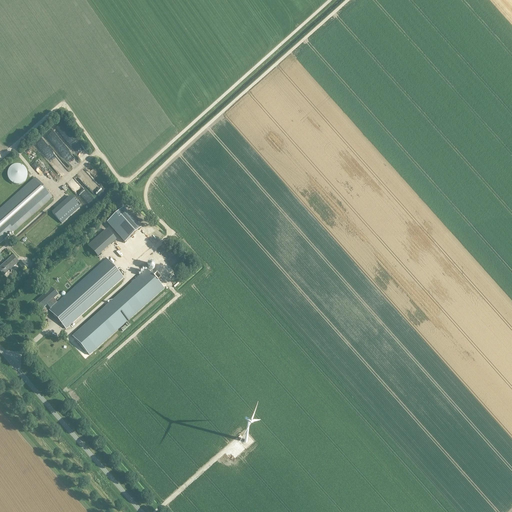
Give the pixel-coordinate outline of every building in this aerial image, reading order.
[(51,130),(45,134),(55,146),(61,141),(51,130)] [(41,138),(35,143),(43,151),(48,145),(41,138)] [(77,143),(73,147),(78,153),(82,149),(77,143)] [(37,163),(34,167),(42,174),(45,170),(37,163)] [(12,167),(10,168),(9,170),(8,173),(8,176),(8,179),(9,181),(11,183),(14,184),(17,185),(20,185),(22,184),(24,182),(26,180),(27,177),(27,175),(27,172),(26,169),(24,167),(21,166),(19,165),(16,165),(14,166),(12,167)] [(35,178),(35,179),(0,209),(0,243),(51,197),(52,197),(35,178)] [(85,203),(87,202),(90,206),(96,203),(89,193),(82,198),(85,203)] [(51,211),(61,224),(80,208),(70,196),(51,211)] [(126,212),(110,227),(127,247),(144,232),(126,212)] [(85,246),(95,257),(115,240),(106,229),(85,246)] [(18,262),(13,256),(0,267),(0,272),(3,276),(9,270),(11,272),(13,271),(11,269),(18,262)] [(108,258),(57,303),(50,309),(49,311),(65,329),(125,276),(108,258)] [(24,261),(19,265),(25,271),(29,266),(24,261)] [(157,282),(161,279),(157,274),(153,277),(147,270),(72,336),(89,355),(164,289),(157,282)] [(33,305),(39,312),(51,301),(45,294),(33,305)] [(122,332),(130,325),(128,323),(121,330),(122,332)]
